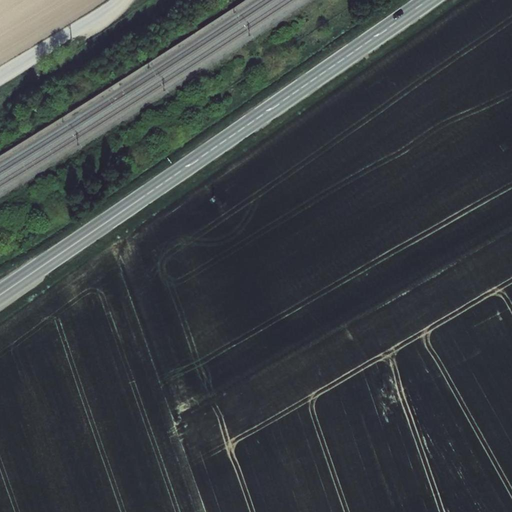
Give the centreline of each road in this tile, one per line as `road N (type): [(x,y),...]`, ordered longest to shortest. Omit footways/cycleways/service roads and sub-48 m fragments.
road 1 (secondary): [(428,0),(0,295)]
road 2 (unclassified): [(119,0),(0,74)]
